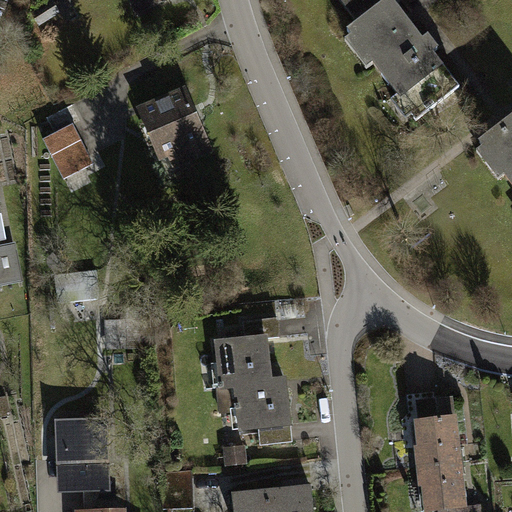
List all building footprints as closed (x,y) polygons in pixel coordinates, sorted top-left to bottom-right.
[(130,0),(137,15),(172,0),(130,0)] [(336,0),(353,21),(344,29),(349,35),(344,39),(365,67),(372,62),(397,95),(386,104),(399,121),(410,113),(415,120),(457,88),(432,54),(439,49),(432,40),(428,35),(421,40),(390,0),(336,0)] [(186,89),(143,107),(169,170),(212,153),(186,89)] [(511,115),(481,138),(485,143),(477,148),(496,174),(504,168),(511,178),(511,115)] [(72,127),(46,139),(63,177),(90,164),(72,127)] [(18,244),(0,247),(0,280),(2,289),(25,285),(18,244)] [(273,378),(269,332),(217,336),(221,382),(234,381),(273,378)] [(289,377),(273,378),(234,381),(238,429),(293,425),(289,377)] [(0,416),(10,415),(7,397),(0,398),(0,416)] [(459,462),(451,399),(418,403),(420,420),(418,421),(421,445),(417,446),(419,466),(459,462)] [(58,419),(59,493),(111,492),(110,419),(58,419)] [(439,511),(480,511),(479,506),(464,508),(459,462),(419,466),(421,487),(426,486),(429,510),(439,509),(439,511)] [(313,511),(311,486),(248,492),(241,493),(242,500),(232,501),(233,511),(313,511)]
